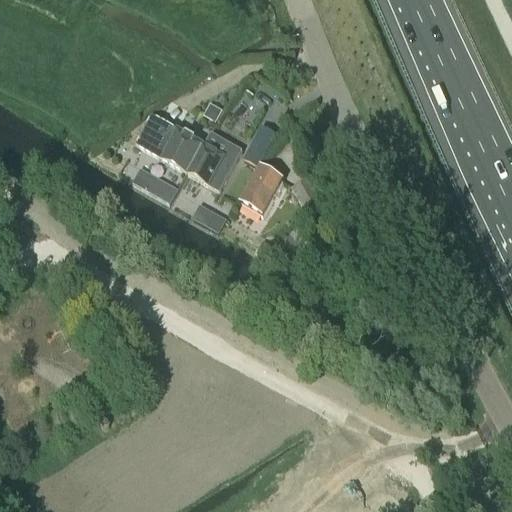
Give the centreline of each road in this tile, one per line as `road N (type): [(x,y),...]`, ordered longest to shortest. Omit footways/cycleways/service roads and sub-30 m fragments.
road 1 (tertiary): [(511,437),(332,89),(297,0)]
road 2 (motorway): [(423,0),(511,193)]
